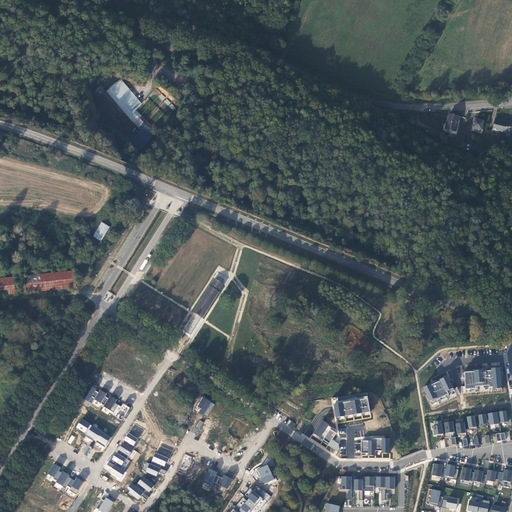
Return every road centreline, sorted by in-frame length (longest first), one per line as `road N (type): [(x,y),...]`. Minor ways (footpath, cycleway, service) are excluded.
road 1 (unclassified): [(109,0),(193,23),(373,100),(511,101)]
road 2 (secondary): [(511,330),(184,194)]
road 3 (residential): [(275,419),(240,471),(185,441),(144,511)]
road 4 (residential): [(107,310),(0,477)]
road 5 (secondary): [(169,188),(0,124)]
road 6 (residential): [(275,419),(337,463),(401,461)]
road 7 (residential): [(111,313),(184,194)]
road 8 (residential): [(169,188),(97,303)]
road 9 (residential): [(172,353),(275,419)]
